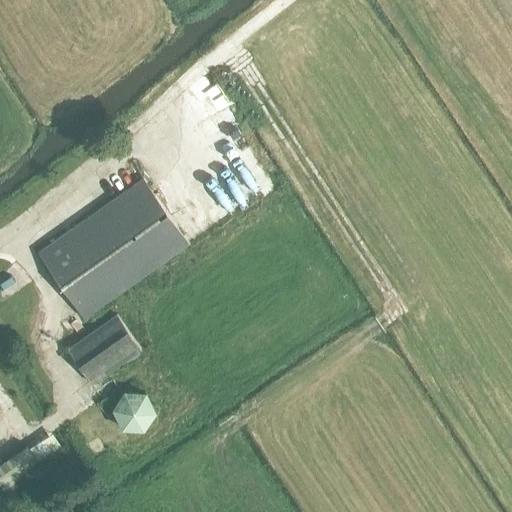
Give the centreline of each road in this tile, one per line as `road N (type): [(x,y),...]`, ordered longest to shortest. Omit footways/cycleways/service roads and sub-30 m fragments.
road 1 (track): [(286,0),(227,47),(399,308),(383,321)]
road 2 (track): [(227,47),(0,246)]
